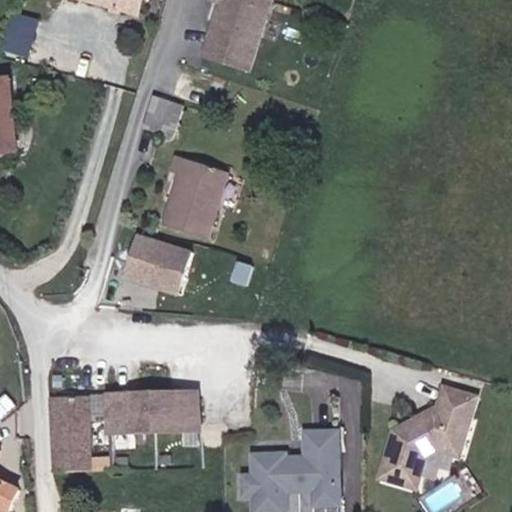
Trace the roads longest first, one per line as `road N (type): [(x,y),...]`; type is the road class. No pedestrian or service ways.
road 1 (residential): [(27,351),(278,336),(413,370)]
road 2 (unknown): [(84,344),(189,0)]
road 3 (unclassified): [(27,351),(38,511)]
